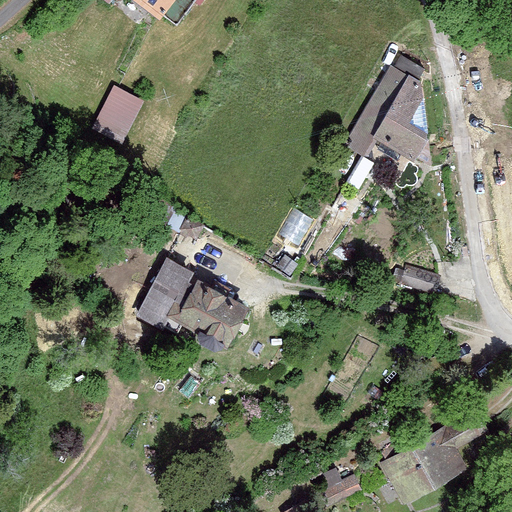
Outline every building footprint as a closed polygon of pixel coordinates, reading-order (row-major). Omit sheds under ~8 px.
[(180,0),(102,0),(111,6),(115,0),(134,0),(164,22),(180,0)] [(404,55),(397,67),(393,65),(348,144),(367,155),(378,137),(420,161),(434,135),(412,122),(430,90),(419,84),(428,68),(404,55)] [(150,103),(115,86),(93,130),(127,148),(150,103)] [(183,233),(200,241),(208,223),(192,215),(183,233)] [(292,279),(302,267),(287,256),(278,268),(292,279)] [(208,277),(203,274),(170,257),(138,317),(176,338),(188,316),(237,343),(258,305),(208,277)] [(435,295),(438,276),(401,270),(398,288),(435,295)] [(382,465),(407,508),(469,471),(459,454),(494,433),(479,408),(444,429),(382,465)] [(338,505),(364,490),(355,475),(329,489),(338,505)] [(293,511),(313,511),(309,503),(293,511)]
